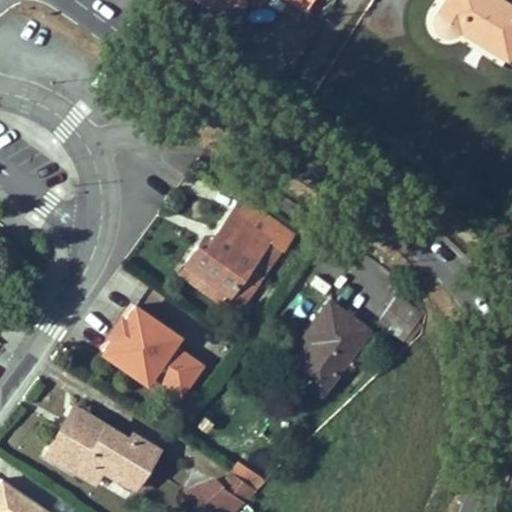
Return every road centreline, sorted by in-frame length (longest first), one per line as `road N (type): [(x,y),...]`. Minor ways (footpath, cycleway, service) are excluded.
road 1 (secondary): [(95,0),(394,213),(486,362),(487,448),(476,511)]
road 2 (residential): [(0,390),(89,270),(100,209),(87,139),(39,103),(0,87)]
road 3 (unknown): [(97,241),(175,140)]
